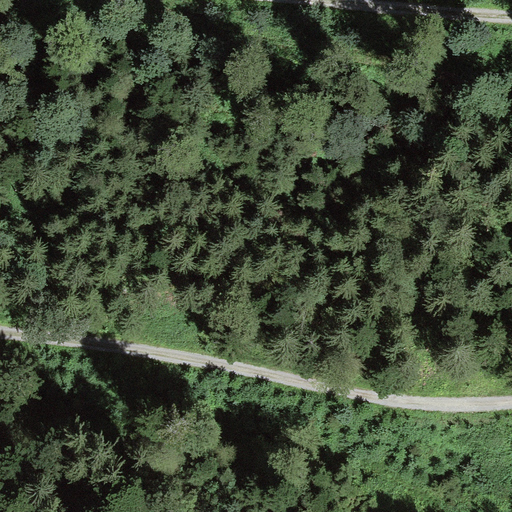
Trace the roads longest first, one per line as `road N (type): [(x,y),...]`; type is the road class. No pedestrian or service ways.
road 1 (track): [(0,343),(159,357),(415,408),(511,406)]
road 2 (track): [(511,17),(260,0)]
